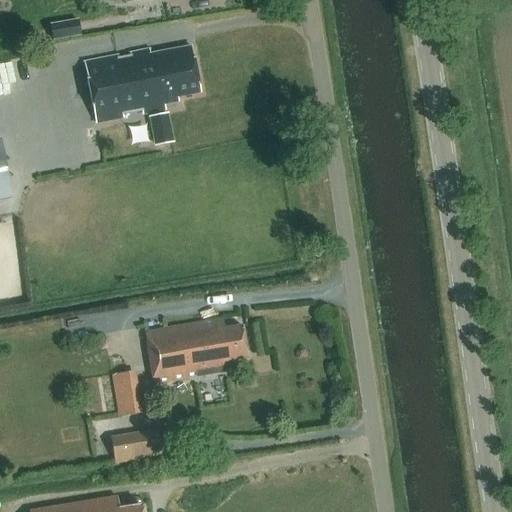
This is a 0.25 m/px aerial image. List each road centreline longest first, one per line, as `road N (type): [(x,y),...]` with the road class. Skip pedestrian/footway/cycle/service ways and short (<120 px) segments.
road 1 (tertiary): [(485,511),(410,0)]
road 2 (unclassified): [(379,511),(307,0)]
